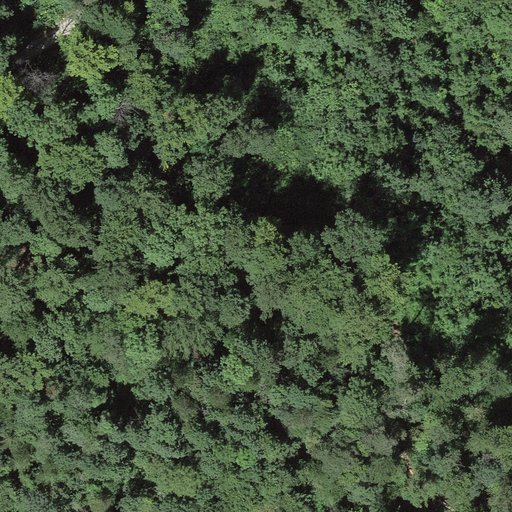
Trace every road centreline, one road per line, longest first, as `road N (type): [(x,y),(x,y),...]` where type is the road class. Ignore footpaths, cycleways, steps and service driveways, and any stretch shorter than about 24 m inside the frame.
road 1 (track): [(0,265),(79,224),(139,208),(252,208),(304,193),(350,166)]
road 2 (track): [(114,0),(0,70)]
